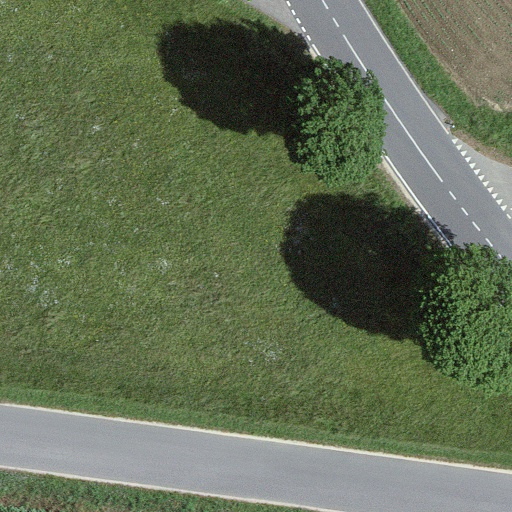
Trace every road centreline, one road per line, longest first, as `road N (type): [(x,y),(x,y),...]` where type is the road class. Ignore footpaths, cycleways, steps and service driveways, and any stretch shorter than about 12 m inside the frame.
road 1 (tertiary): [(0,437),(511,505)]
road 2 (tertiary): [(511,271),(467,220),(349,46)]
